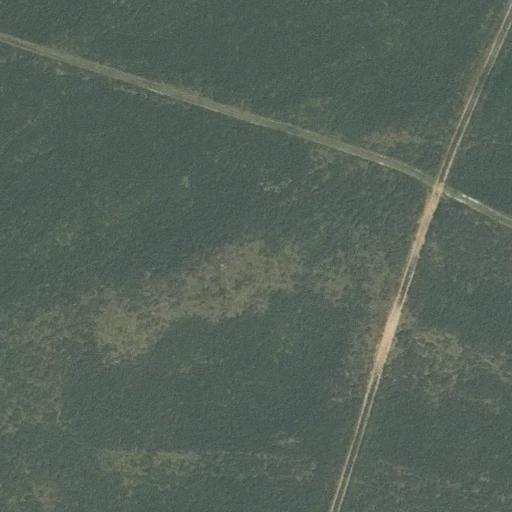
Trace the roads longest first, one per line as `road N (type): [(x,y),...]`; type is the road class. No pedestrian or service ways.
road 1 (track): [(511,223),(377,159),(0,36)]
road 2 (track): [(330,511),(437,187),(494,70),(511,9)]
